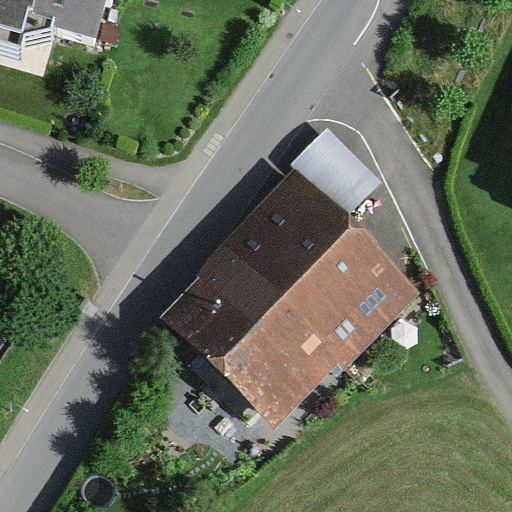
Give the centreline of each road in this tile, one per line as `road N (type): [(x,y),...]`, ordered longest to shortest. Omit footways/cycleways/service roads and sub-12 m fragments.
road 1 (residential): [(304,64),(14,511)]
road 2 (residential): [(304,64),(340,85),(378,126),(511,398)]
